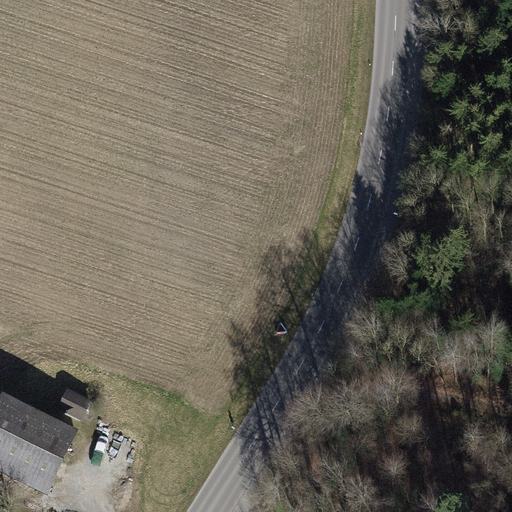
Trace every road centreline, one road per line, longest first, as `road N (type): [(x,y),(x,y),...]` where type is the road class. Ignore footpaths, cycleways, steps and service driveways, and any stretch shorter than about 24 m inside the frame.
road 1 (tertiary): [(210,511),(306,368),(342,295),(384,155),(397,0)]
road 2 (track): [(511,412),(388,390),(351,401),(286,476),(261,485),(237,471)]
